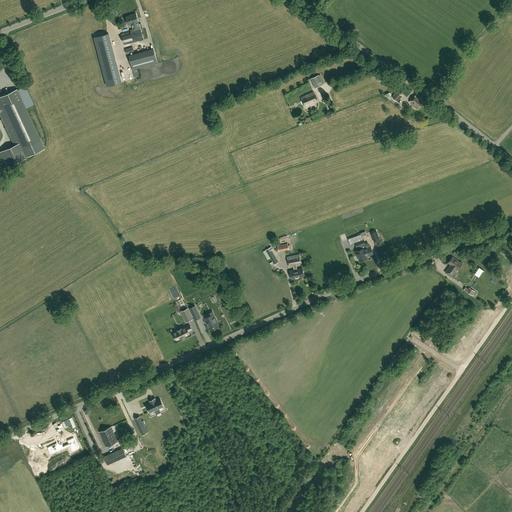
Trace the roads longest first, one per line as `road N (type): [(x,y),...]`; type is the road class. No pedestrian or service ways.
road 1 (unclassified): [(0,441),(317,297),(511,222)]
road 2 (unclassified): [(511,160),(299,0)]
road 3 (track): [(511,298),(363,511)]
